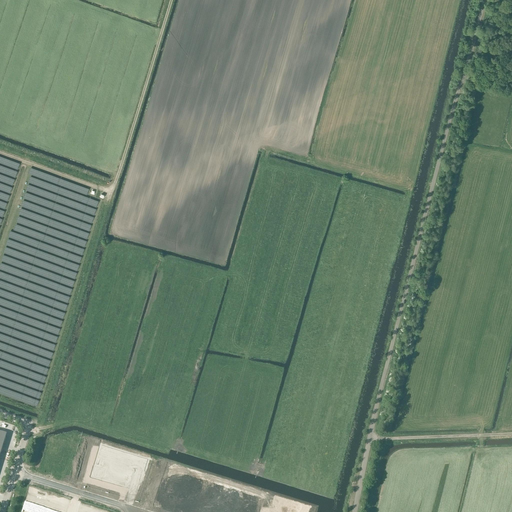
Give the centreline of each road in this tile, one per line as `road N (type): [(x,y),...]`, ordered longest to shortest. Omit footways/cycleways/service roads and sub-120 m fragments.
road 1 (unclassified): [(484,0),(354,511)]
road 2 (track): [(511,434),(369,439)]
road 3 (unclassified): [(13,472),(133,509)]
